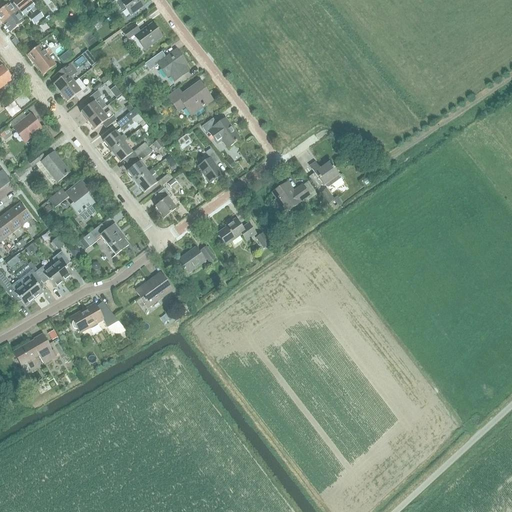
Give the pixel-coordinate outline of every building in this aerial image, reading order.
[(0,20),(3,25),(31,3),(33,1),(32,0),(20,0),(14,5),(16,6),(13,9),(10,4),(0,12),(0,20)] [(120,0),(116,3),(122,11),(125,9),(130,16),(144,6),(139,0),(120,0)] [(35,8),(31,3),(3,25),(10,33),(24,22),(21,18),(23,16),(29,12),(32,16),(29,19),(34,25),(43,18),(38,12),(35,8)] [(134,25),(123,33),(128,40),(133,36),(144,50),(161,37),(152,25),(140,34),(134,25)] [(43,76),(56,66),(49,57),(52,55),(48,49),(44,52),(40,46),(27,56),(43,76)] [(66,46),(56,55),(61,61),(71,52),(66,46)] [(149,71),(158,65),(167,78),(170,76),(174,82),(187,72),(183,66),(185,64),(176,51),(162,61),(158,55),(145,65),(149,71)] [(87,52),(82,56),(86,61),(91,57),(87,52)] [(74,70),(70,65),(57,75),(61,79),(53,85),(60,94),(78,80),(74,83),(70,79),(75,75),(72,71),(74,70)] [(0,89),(12,80),(1,67),(0,68),(0,89)] [(85,88),(78,80),(60,94),(67,103),(75,97),(78,102),(91,92),(87,87),(85,88)] [(182,97),(178,91),(168,98),(178,112),(185,108),(190,116),(212,101),(200,84),(182,97)] [(87,122),(108,105),(102,97),(104,95),(100,89),(88,99),(92,104),(80,113),(87,122)] [(108,106),(108,105),(87,122),(94,131),(102,125),(105,129),(117,121),(109,111),(104,115),(101,111),(108,106)] [(131,120),(138,115),(134,110),(116,124),(121,130),(132,121),(131,120)] [(30,116),(14,128),(27,144),(34,140),(32,137),(41,130),(30,116)] [(207,135),(209,133),(216,143),(220,140),(227,149),(240,140),(225,119),(217,125),(213,119),(201,127),(207,135)] [(143,122),(124,136),(131,144),(149,131),(143,122)] [(0,135),(2,138),(9,133),(5,128),(0,132),(0,135)] [(103,142),(111,153),(123,143),(127,141),(123,136),(120,139),(115,133),(103,142)] [(182,139),(177,142),(180,147),(185,144),(182,139)] [(158,141),(153,145),(158,151),(162,147),(158,141)] [(132,154),(123,143),(111,153),(119,163),(132,154)] [(137,157),(148,149),(144,144),(133,153),(137,157)] [(308,158),(313,156),(309,147),(304,149),(308,158)] [(140,162),(152,153),(148,149),(137,157),(140,162)] [(210,159),(198,168),(210,184),(221,175),(214,165),(218,161),(210,149),(205,153),(210,159)] [(32,168),(44,158),(40,153),(28,163),(32,168)] [(53,153),(41,164),(57,184),(70,174),(53,153)] [(230,160),(227,162),(232,169),(235,166),(230,160)] [(127,173),(135,183),(147,174),(139,163),(127,173)] [(309,167),(324,187),(325,186),(326,188),(328,189),(332,186),(333,188),(342,182),(343,180),(344,179),(343,177),(341,176),(340,176),(338,176),(332,168),(329,164),(320,170),(315,163),(309,167)] [(21,169),(15,174),(19,179),(25,174),(21,169)] [(0,190),(9,183),(2,174),(0,174),(0,190)] [(156,184),(147,174),(135,183),(143,194),(156,184)] [(161,188),(172,179),(168,174),(157,183),(161,188)] [(174,180),(168,185),(170,188),(176,183),(174,180)] [(79,216),(84,222),(90,217),(89,215),(93,211),(90,208),(94,205),(86,195),(89,193),(81,183),(70,191),(67,187),(49,201),(55,209),(68,198),(73,205),(71,206),(79,216)] [(276,200),(274,202),(284,215),(299,204),(310,196),(303,186),(294,192),(287,184),(272,194),(276,200)] [(160,204),(155,208),(163,219),(175,209),(167,199),(170,196),(164,189),(155,196),(160,204)] [(321,195),(328,204),(334,200),(327,191),(321,195)] [(20,204),(10,211),(22,227),(32,219),(20,204)] [(49,206),(43,210),(47,214),(52,210),(49,206)] [(22,227),(10,211),(0,218),(12,234),(22,227)] [(12,234),(0,218),(0,237),(3,241),(12,234)] [(226,229),(217,235),(225,247),(242,235),(246,242),(256,235),(249,225),(242,230),(236,220),(225,228),(226,229)] [(83,239),(80,242),(86,250),(89,247),(101,238),(115,255),(128,246),(118,233),(119,232),(114,225),(106,231),(101,225),(83,239)] [(271,245),(264,235),(257,240),(264,250),(271,245)] [(76,247),(70,252),(74,258),(77,256),(78,250),(76,247)] [(209,263),(215,259),(206,247),(201,251),(209,263)] [(195,248),(177,261),(186,275),(205,262),(195,248)] [(56,264),(52,268),(63,282),(72,275),(65,267),(70,263),(61,252),(52,260),(56,264)] [(10,261),(6,264),(9,269),(14,266),(10,261)] [(63,282),(52,268),(47,271),(44,266),(35,274),(41,281),(43,285),(48,281),(55,289),(63,282)] [(41,281),(35,274),(32,271),(23,278),(27,282),(22,286),(34,300),(43,293),(36,285),(41,281)] [(160,274),(135,291),(148,309),(172,291),(160,274)] [(3,277),(0,279),(0,284),(6,292),(11,287),(3,277)] [(34,300),(22,286),(18,289),(15,285),(11,287),(6,292),(14,303),(19,299),(26,307),(34,300)] [(107,300),(113,308),(117,305),(112,297),(107,300)] [(125,332),(104,304),(97,308),(95,305),(71,318),(73,322),(73,323),(72,326),(74,329),(77,330),(80,334),(103,320),(108,329),(109,331),(111,332),(113,333),(116,334),(118,334),(121,334),(123,333),(125,332)] [(166,324),(170,315),(165,313),(161,321),(166,324)] [(34,341),(13,353),(21,367),(39,357),(44,365),(56,358),(51,350),(52,349),(43,335),(33,340),(34,341)]
